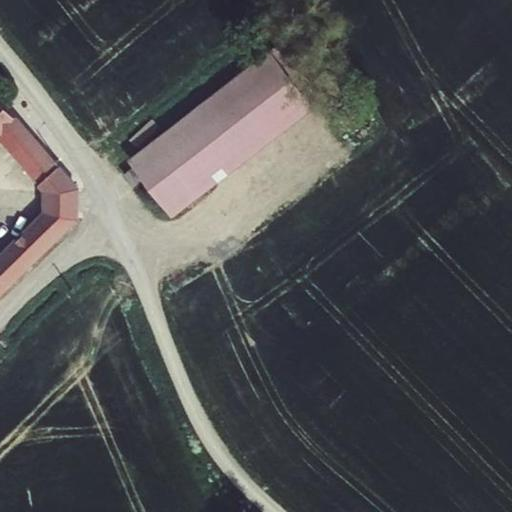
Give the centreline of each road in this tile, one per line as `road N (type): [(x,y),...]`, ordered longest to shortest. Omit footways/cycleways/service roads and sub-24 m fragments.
road 1 (unclassified): [(0,57),(112,207),(203,431),(272,511)]
road 2 (track): [(0,320),(71,251),(122,233)]
